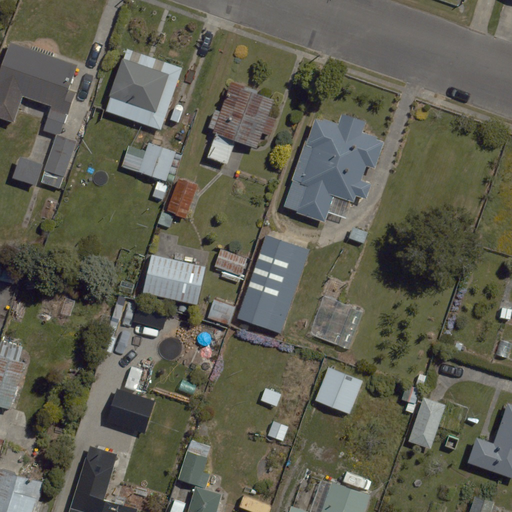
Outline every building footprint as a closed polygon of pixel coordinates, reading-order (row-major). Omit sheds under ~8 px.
[(77,66),(10,42),(0,70),(0,117),(13,122),(23,95),(52,105),(44,130),(60,136),(76,92),(68,89),(77,66)] [(169,75),(122,59),(109,97),(155,113),(169,75)] [(258,91),(232,81),(221,112),(215,110),(208,127),(214,129),(213,133),(257,149),(263,134),(269,136),(276,120),(268,117),(274,100),(257,94),(258,91)] [(324,219),(333,194),(353,201),(355,194),(365,198),(369,186),(360,182),(366,165),(374,168),(383,142),(377,140),(378,137),(364,132),(367,122),(342,113),(338,123),(324,118),(323,121),(315,118),(284,205),(324,219)] [(227,164),(235,142),(215,135),(207,157),(227,164)] [(57,136),(41,182),(60,189),(76,142),(57,136)] [(121,167),(167,182),(176,152),(148,143),(146,152),(128,146),(121,167)] [(36,186),(44,165),(21,157),(13,177),(36,186)] [(197,185),(178,179),(167,211),(186,218),(197,185)] [(309,250),(267,235),(237,318),(280,333),(309,250)] [(247,258),(221,249),(215,267),(240,276),(247,258)] [(205,267),(152,255),(143,293),(197,305),(205,267)] [(0,405),(10,409),(25,363),(0,355),(0,405)] [(361,381),(329,369),(316,402),(348,414),(361,381)] [(281,393),(265,388),(261,401),(277,406),(281,393)] [(145,433),(155,400),(117,389),(107,422),(145,433)] [(446,405),(424,398),(409,442),(431,449),(446,405)] [(511,404),(507,403),(494,444),(476,438),(468,463),(511,477),(511,404)] [(283,441),(289,426),(273,421),(268,435),(283,441)] [(119,453),(90,444),(69,511),(136,511),(137,509),(106,499),(119,453)] [(187,450),(178,479),(205,488),(210,475),(203,473),(208,457),(187,450)] [(32,511),(41,482),(0,469),(0,511),(32,511)] [(321,511),(309,511),(291,506),(289,511),(364,511),(370,495),(332,482),(321,511)] [(195,486),(187,511),(217,511),(223,494),(195,486)] [(489,511),(493,503),(475,497),(469,511),(489,511)]
